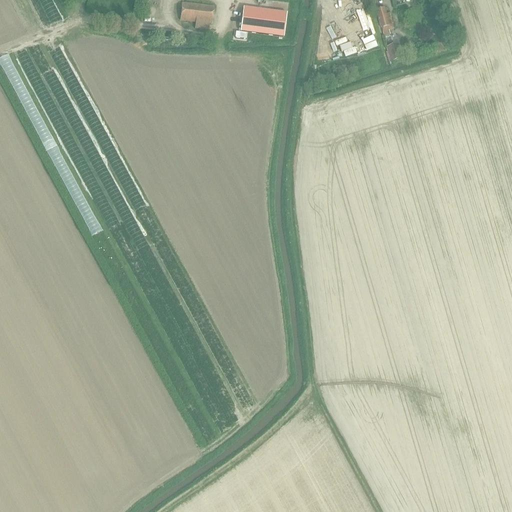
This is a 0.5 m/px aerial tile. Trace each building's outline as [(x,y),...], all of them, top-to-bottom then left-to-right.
[(387,4),(393,31),(403,29),(397,2),(387,4)] [(181,20),(212,24),(214,8),(183,4),(181,20)] [(243,7),(240,32),(283,37),(286,13),(243,7)] [(381,29),(390,26),(385,9),(376,11),(381,29)] [(396,45),(386,48),(391,64),(402,60),(399,48),(396,48),(396,45)]
